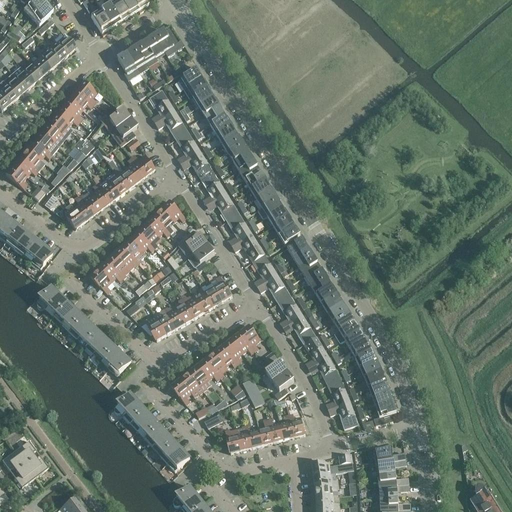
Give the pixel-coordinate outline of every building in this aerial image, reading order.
[(24,12),(23,12),(31,20),(46,5),(42,0),(39,0),(37,2),(35,1),(24,12)] [(109,6),(120,24),(122,26),(121,26),(122,27),(126,24),(126,23),(125,24),(124,22),(129,18),(118,0),(109,6)] [(118,0),(129,18),(131,20),(131,21),(135,18),(134,18),(133,16),(139,13),(130,0),(118,0)] [(144,0),(130,0),(139,13),(140,15),(144,12),(143,12),(143,10),(148,7),(144,0)] [(46,5),(31,20),(39,28),(51,16),(49,14),(51,12),(46,5)] [(109,6),(100,12),(111,30),(112,32),(117,29),(116,30),(115,27),(120,24),(109,6)] [(103,38),(108,35),(107,35),(106,33),(111,30),(100,12),(91,18),(102,35),(101,35),(103,38)] [(51,22),(47,25),(43,29),(45,32),(54,25),(51,22)] [(160,36),(156,39),(165,54),(168,59),(185,48),(182,43),(179,45),(170,31),(166,33),(165,32),(159,35),(160,36)] [(64,37),(56,45),(67,58),(75,51),(76,52),(76,51),(64,37)] [(165,54),(156,39),(151,41),(151,40),(146,43),(156,60),(165,54)] [(158,62),(156,60),(146,43),(141,46),(141,47),(137,50),(148,68),(158,62)] [(48,52),(59,65),(67,58),(56,45),(48,52)] [(132,52),(127,55),(141,76),(150,71),(148,68),(137,50),(133,53),(132,52)] [(48,52),(39,58),(51,72),(59,65),(48,52)] [(141,76),(127,55),(123,58),(123,59),(118,62),(127,75),(125,77),(129,84),(141,76)] [(39,58),(32,65),(31,65),(43,79),(51,72),(39,58)] [(188,72),(197,67),(193,62),(185,67),(188,72)] [(43,79),(31,65),(23,72),(34,86),(43,79)] [(20,69),(12,76),(15,79),(26,93),(34,86),(23,72),(20,69)] [(185,92),(204,80),(201,75),(200,76),(197,71),(179,83),(185,92)] [(3,83),(18,100),(26,93),(15,79),(12,76),(3,83)] [(155,80),(149,83),(152,89),(158,85),(155,80)] [(185,92),(190,102),(209,90),(206,86),(207,85),(204,80),(185,92)] [(0,95),(10,107),(18,100),(3,83),(0,85),(0,95)] [(76,93),(93,108),(96,104),(92,101),(97,96),(83,84),(76,93)] [(209,90),(190,102),(196,111),(199,109),(215,99),(212,94),(211,94),(209,90)] [(83,113),(86,108),(90,111),(93,108),(76,93),(69,101),(83,113)] [(156,126),(176,113),(173,108),(163,93),(150,101),(156,111),(159,109),(162,115),(152,121),(156,126)] [(2,114),(8,108),(10,107),(0,95),(0,112),(1,115),(2,114)] [(215,99),(199,109),(205,118),(220,108),(217,104),(218,103),(215,99)] [(69,101),(62,109),(80,124),(83,121),(79,117),(83,113),(69,101)] [(205,118),(211,127),(227,117),(224,112),(223,113),(220,108),(205,118)] [(62,109),(55,118),(69,129),(73,125),(77,128),(80,124),(62,109)] [(111,135),(130,121),(123,112),(118,115),(115,111),(100,121),(111,135)] [(176,142),(189,134),(176,113),(156,126),(159,131),(168,125),(172,131),(170,132),(176,142)] [(216,136),(232,127),(229,122),(230,122),(227,117),(211,127),(216,136)] [(55,118),(48,126),(66,141),(69,137),(65,134),(69,129),(55,118)] [(136,138),(132,134),(137,130),(130,121),(111,135),(121,149),(136,138)] [(48,126),(41,134),(59,149),(63,145),(66,141),(48,126)] [(216,136),(222,146),(238,136),(235,131),(234,131),(232,127),(216,136)] [(41,134),(34,143),(52,158),(55,154),(59,149),(41,134)] [(191,161),(201,154),(189,134),(176,142),(182,152),(184,150),(191,161)] [(228,155),(243,145),(241,141),(241,140),(238,136),(222,146),(228,155)] [(127,148),(131,153),(140,146),(136,141),(127,148)] [(94,149),(87,142),(79,152),(79,153),(85,158),(94,149)] [(34,143),(27,151),(41,163),(45,158),(49,161),(52,158),(34,143)] [(228,155),(234,164),(250,154),(247,149),(246,150),(243,145),(228,155)] [(27,151),(20,159),(38,174),(45,166),(41,163),(27,151)] [(97,151),(91,156),(98,164),(103,160),(97,151)] [(72,161),(73,161),(77,165),(78,166),(86,158),(85,158),(79,153),(72,161)] [(202,183),(214,175),(201,154),(191,161),(181,167),(184,172),(194,166),(197,172),(195,173),(202,183)] [(239,173),(255,164),(252,159),(253,159),(250,154),(234,164),(239,173)] [(89,158),(81,166),(85,171),(94,165),(89,158)] [(131,161),(145,179),(154,172),(144,158),(138,162),(135,158),(131,161)] [(20,159),(13,168),(27,179),(31,175),(35,178),(38,174),(20,159)] [(77,165),(73,161),(66,170),(69,173),(77,165)] [(126,171),(137,186),(145,179),(131,161),(128,164),(131,168),(126,171)] [(239,173),(245,182),(261,172),(258,167),(257,168),(255,164),(239,173)] [(27,179),(13,168),(6,177),(24,192),(27,187),(23,184),(27,179)] [(114,174),(128,192),(137,186),(126,171),(121,175),(118,171),(114,174)] [(251,192),(266,182),(263,178),(264,177),(261,172),(245,182),(251,192)] [(77,178),(73,174),(66,182),(69,186),(77,178)] [(106,181),(119,199),(128,192),(114,174),(110,176),(111,178),(106,181)] [(216,202),(227,195),(214,175),(202,183),(208,193),(210,191),(216,202)] [(58,177),(50,185),(55,189),(55,188),(63,181),(58,177)] [(97,187),(110,205),(119,199),(106,181),(101,185),(100,184),(97,187)] [(251,192),(257,201),(273,191),(270,186),(269,186),(266,182),(251,192)] [(91,197),(102,212),(110,205),(97,187),(93,190),(96,194),(91,197)] [(44,188),(41,191),(46,194),(46,195),(47,196),(49,194),(50,193),(44,188)] [(39,202),(46,194),(41,191),(34,199),(39,202)] [(262,210),(278,200),(275,196),(276,196),(273,191),(257,201),(262,210)] [(79,200),(93,218),(102,212),(91,197),(88,193),(79,200)] [(55,194),(44,205),(50,211),(61,200),(55,194)] [(227,224),(240,216),(227,195),(216,202),(223,213),(221,214),(227,224)] [(74,210),(85,225),(93,218),(79,200),(75,203),(79,207),(74,210)] [(264,222),(268,219),(284,209),(281,204),(280,205),(278,200),(262,210),(258,213),(264,222)] [(171,204),(162,212),(175,225),(179,220),(183,224),(187,221),(171,204)] [(71,206),(61,213),(66,219),(75,232),(85,225),(74,210),(71,206)] [(274,228),(289,219),(286,214),(287,214),(284,209),(268,219),(274,228)] [(61,212),(56,216),(63,222),(66,219),(61,213),(61,212)] [(155,219),(171,236),(174,232),(170,229),(175,225),(162,212),(155,219)] [(0,216),(0,234),(9,222),(1,215),(0,216)] [(240,216),(227,224),(233,234),(235,232),(239,238),(237,239),(240,244),(253,236),(240,216)] [(155,219),(147,227),(159,240),(164,235),(167,239),(171,236),(155,219)] [(274,228),(280,237),(296,227),(293,222),(292,223),(289,219),(274,228)] [(0,234),(0,240),(6,245),(18,229),(9,222),(0,234)] [(147,227),(139,234),(155,251),(158,247),(162,243),(159,240),(147,227)] [(286,247),(301,238),(298,233),(299,232),(296,227),(280,237),(286,247)] [(6,245),(14,252),(27,235),(18,229),(6,245)] [(139,234),(131,242),(143,255),(148,250),(151,254),(155,251),(139,234)] [(27,235),(14,252),(23,258),(35,242),(27,235)] [(235,254),(245,248),(249,254),(246,255),(253,265),(265,257),(253,236),(240,244),(232,249),(232,248),(235,254)] [(189,261),(208,246),(201,237),(192,244),(188,240),(179,247),(189,261)] [(303,241),(288,250),(294,260),(310,250),(307,245),(306,246),(303,241)] [(23,258),(31,265),(44,249),(35,242),(23,258)] [(131,242),(123,249),(139,266),(143,263),(142,262),(146,258),(143,255),(131,242)] [(209,268),(206,263),(215,256),(208,246),(189,261),(197,272),(193,275),(195,278),(200,275),(209,268)] [(44,249),(31,265),(40,272),(53,256),(44,249)] [(136,269),(139,266),(123,249),(115,257),(131,273),(135,269),(136,269)] [(310,250),(294,260),(300,269),(315,260),(312,255),(313,255),(310,250)] [(170,257),(170,256),(167,253),(162,258),(165,261),(170,257)] [(115,257),(107,264),(124,281),(127,278),(126,277),(131,273),(115,257)] [(265,257),(253,265),(259,274),(261,273),(264,279),(262,280),(265,285),(278,277),(265,257)] [(315,260),(300,269),(305,279),(321,268),(318,264),(317,264),(315,260)] [(100,271),(112,285),(116,280),(120,284),(124,281),(107,264),(100,271)] [(285,266),(282,268),(278,270),(284,279),(289,276),(286,272),(288,271),(285,266)] [(213,276),(218,272),(214,267),(209,270),(213,276)] [(168,268),(162,273),(165,278),(172,272),(168,268)] [(321,268),(305,279),(311,288),(326,278),(324,274),(324,273),(321,268)] [(100,271),(91,279),(108,296),(111,292),(108,289),(112,285),(100,271)] [(153,280),(156,285),(157,285),(165,278),(162,273),(161,273),(153,280)] [(169,278),(172,282),(174,284),(179,280),(174,274),(169,278)] [(265,285),(258,290),(261,295),(271,289),(274,295),(272,296),(278,306),(291,298),(278,277),(265,285)] [(163,288),(172,282),(169,278),(161,285),(163,288)] [(223,304),(233,299),(221,278),(216,281),(219,286),(214,289),(223,304)] [(326,278),(311,288),(317,297),(333,287),(330,282),(329,282),(326,278)] [(153,280),(144,287),(148,291),(156,285),(153,280)] [(214,310),(223,304),(214,289),(212,285),(206,288),(206,287),(202,290),(214,310)] [(148,291),(144,287),(136,293),(140,298),(148,291)] [(152,292),(154,295),(155,296),(162,291),(158,287),(152,292)] [(333,287),(317,297),(322,306),(338,297),(335,292),(336,292),(333,287)] [(52,289),(38,304),(38,305),(37,306),(37,307),(37,308),(38,309),(38,310),(39,310),(40,311),(41,311),(42,311),(43,311),(44,310),(47,312),(61,297),(52,289)] [(214,310),(202,290),(198,292),(200,297),(195,300),(204,315),(214,310)] [(146,301),(154,295),(152,292),(144,298),(146,301)] [(47,312),(54,319),(68,305),(61,297),(47,312)] [(204,315),(195,300),(193,297),(188,300),(187,299),(183,301),(195,321),(204,315)] [(338,297),(322,306),(328,315),(344,305),(341,300),(340,301),(338,297)] [(288,321),(291,326),(304,318),(291,298),(278,306),(284,315),(286,314),(290,320),(288,321)] [(179,304),(174,307),(185,327),(195,321),(183,301),(179,303),(179,304)] [(54,319),(62,327),(76,312),(68,305),(54,319)] [(344,305),(328,315),(334,325),(349,315),(346,311),(347,310),(344,305)] [(137,306),(136,306),(127,313),(131,318),(140,310),(137,306)] [(185,327),(174,307),(169,310),(168,310),(164,312),(176,332),(185,327)] [(62,327),(70,334),(84,320),(76,312),(62,327)] [(164,312),(155,317),(167,338),(176,332),(164,312)] [(349,315),(334,325),(340,334),(356,324),(353,319),(352,319),(349,315)] [(155,317),(145,323),(157,343),(167,338),(155,317)] [(304,318),(291,326),(294,331),(296,330),(300,335),(298,337),(304,347),(316,339),(304,318)] [(70,334),(78,342),(92,327),(84,320),(70,334)] [(340,334),(335,337),(340,346),(345,343),(361,333),(358,329),(359,328),(356,324),(340,334)] [(78,342),(86,349),(100,335),(92,327),(78,342)] [(241,335),(255,353),(259,350),(256,346),(261,342),(250,328),(241,335)] [(345,343),(351,352),(367,342),(364,337),(363,338),(361,333),(345,343)] [(86,349),(94,357),(108,342),(100,335),(86,349)] [(255,353),(241,335),(232,342),(243,356),(248,352),(251,356),(255,353)] [(312,355),(319,366),(330,360),(323,348),(316,339),(304,347),(310,356),(312,355)] [(94,357),(102,364),(116,350),(108,342),(94,357)] [(243,356),(232,342),(224,348),(238,367),(242,364),(239,360),(243,356)] [(367,342),(351,352),(356,361),(372,353),(369,348),(370,347),(367,342)] [(238,367),(224,348),(215,355),(226,369),(231,365),(234,370),(238,367)] [(102,364),(109,372),(123,357),(116,350),(102,364)] [(356,361),(361,371),(378,362),(375,357),(374,358),(372,353),(356,361)] [(272,354),(265,359),(270,365),(277,360),(272,354)] [(229,372),(226,369),(215,355),(207,362),(221,380),(225,377),(224,376),(229,372)] [(123,357),(109,372),(118,380),(132,365),(123,357)] [(323,378),(328,388),(341,381),(336,371),(330,360),(319,366),(325,377),(323,378)] [(221,380),(207,362),(198,368),(209,383),(214,379),(217,383),(221,380)] [(378,362),(361,371),(365,380),(382,373),(379,368),(380,368),(378,362)] [(288,395),(288,394),(285,390),(295,383),(281,365),(271,372),(268,367),(258,374),(262,379),(267,375),(280,394),(275,397),(279,402),(288,395)] [(209,383),(198,368),(190,375),(204,393),(208,390),(204,386),(209,383)] [(365,380),(369,390),(387,383),(385,378),(384,378),(382,373),(365,380)] [(204,393),(190,375),(181,382),(192,396),(195,399),(200,395),(200,396),(204,393)] [(332,405),(335,410),(351,404),(346,391),(341,381),(328,388),(332,398),(335,397),(337,403),(332,405)] [(192,396),(181,382),(172,389),(186,407),(191,404),(187,400),(192,396)] [(252,382),(243,387),(255,409),(264,405),(252,382)] [(387,383),(369,390),(373,400),(390,393),(388,389),(389,388),(387,383)] [(243,393),(235,399),(238,402),(246,398),(243,393)] [(373,400),(377,410),(395,404),(393,398),(392,399),(390,393),(373,400)] [(125,401),(116,409),(115,411),(115,412),(115,413),(115,414),(116,415),(116,416),(117,416),(118,416),(119,416),(120,416),(121,416),(121,415),(124,418),(139,404),(131,396),(125,401)] [(242,404),(246,412),(251,409),(247,401),(242,404)] [(279,404),(277,401),(274,402),(277,411),(287,409),(285,402),(279,404)] [(224,402),(215,409),(218,413),(228,407),(224,402)] [(124,418),(131,426),(146,412),(139,404),(124,418)] [(231,409),(232,413),(242,410),(241,404),(231,409)] [(345,432),(359,428),(355,417),(351,404),(335,410),(329,412),(328,412),(329,413),(331,417),(341,414),(343,420),(341,421),(345,432)] [(380,420),(374,422),(375,422),(376,428),(376,429),(382,427),(386,426),(393,424),(391,417),(397,415),(395,409),(396,409),(395,404),(377,410),(380,420)] [(207,410),(210,415),(210,417),(218,413),(215,409),(213,406),(207,410)] [(195,415),(198,421),(210,415),(207,410),(206,409),(195,415)] [(146,412),(131,426),(138,434),(153,420),(146,412)] [(295,440),(306,437),(301,420),(295,421),(294,416),(289,417),(295,440)] [(205,424),(208,431),(223,424),(220,417),(205,424)] [(286,424),(280,425),(284,443),(295,440),(289,417),(285,419),(286,424)] [(153,420),(138,434),(146,442),(161,428),(153,420)] [(284,443),(280,425),(274,427),(273,422),(268,423),(274,445),(284,443)] [(265,429),(259,430),(263,448),(274,445),(268,423),(264,424),(265,429)] [(251,426),(247,427),(247,428),(253,451),(263,448),(259,430),(253,432),(252,427),(251,426)] [(242,429),(237,431),(238,436),(242,453),(253,451),(247,428),(247,427),(242,428),(242,429)] [(146,442),(153,450),(168,436),(161,428),(146,442)] [(230,431),(225,432),(225,433),(231,456),(242,453),(238,436),(237,431),(231,432),(230,431)] [(153,450),(160,458),(175,444),(168,436),(153,450)] [(25,466),(34,460),(31,456),(36,453),(29,443),(15,453),(25,466)] [(160,458),(168,466),(183,452),(175,444),(160,458)] [(377,467),(406,462),(405,456),(397,458),(393,459),(392,451),(374,455),(377,467)] [(183,452),(168,466),(175,474),(190,460),(183,452)] [(25,466),(15,453),(2,463),(9,473),(14,469),(17,473),(25,466)] [(331,477),(336,476),(354,473),(352,457),(339,459),(341,467),(330,469),(331,477)] [(25,466),(35,480),(49,470),(42,460),(37,464),(34,460),(25,466)] [(377,467),(378,478),(396,476),(395,469),(398,469),(407,468),(406,462),(377,467)] [(312,469),(314,479),(331,477),(330,469),(330,465),(322,467),(321,463),(312,465),(313,468),(312,469)] [(25,466),(17,473),(20,477),(15,480),(22,490),(35,480),(25,466)] [(314,479),(315,490),(338,487),(338,482),(336,482),(336,476),(331,477),(314,479)] [(380,490),(409,487),(409,481),(400,482),(397,484),(396,476),(378,478),(380,490)] [(315,490),(316,500),(334,499),(334,492),(339,492),(338,487),(315,490)] [(380,490),(381,502),(398,501),(398,493),(401,494),(410,493),(409,487),(380,490)] [(184,494),(175,502),(174,503),(173,504),(173,505),(173,506),(174,507),(175,508),(176,508),(176,509),(177,509),(178,509),(178,508),(179,508),(180,508),(182,510),(198,498),(191,489),(184,494)] [(476,511),(492,501),(487,494),(487,493),(486,492),(485,491),(484,491),(482,490),(481,490),(480,490),(479,489),(478,489),(478,490),(477,491),(477,492),(477,493),(477,494),(477,495),(477,497),(470,501),(476,511)] [(182,510),(183,511),(197,511),(205,506),(198,498),(182,510)] [(316,500),(317,511),(340,510),(340,505),(335,505),(334,499),(316,500)] [(60,511),(77,511),(81,509),(74,500),(60,511)] [(380,511),(410,511),(411,507),(402,507),(399,508),(398,501),(381,502),(380,511)] [(492,501),(476,511),(494,511),(498,510),(492,501)]
